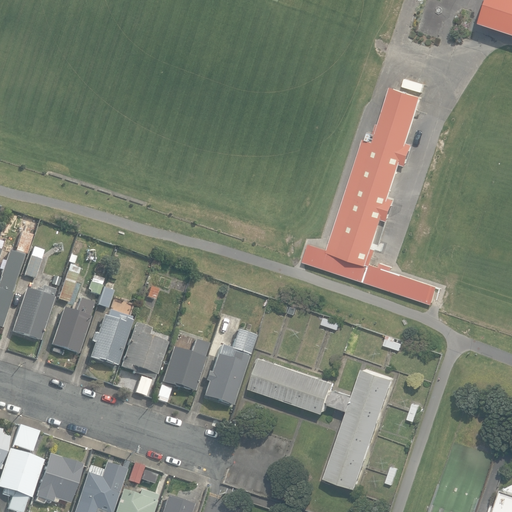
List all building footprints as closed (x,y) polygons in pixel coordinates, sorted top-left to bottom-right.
[(511,33),(511,0),(490,0),(483,23),(511,33)] [(310,244),(304,262),(432,304),(438,286),(391,270),(392,266),(381,263),(380,267),(372,264),(377,249),(373,247),(383,219),(388,221),(395,199),(390,197),(401,164),(406,166),(413,144),(408,142),(423,96),(392,86),(380,124),(378,123),(374,133),(369,131),(366,139),(364,138),(327,250),(310,244)] [(15,251),(26,255),(32,235),(30,234),(32,229),(23,226),(15,251)] [(24,276),(35,279),(43,253),(32,250),(24,276)] [(0,327),(1,328),(12,294),(11,294),(23,256),(9,251),(0,277),(1,277),(0,280),(0,327)] [(57,300),(68,303),(78,274),(67,271),(57,300)] [(106,287),(113,290),(116,283),(108,280),(106,287)] [(89,293),(99,296),(102,286),(90,282),(88,290),(90,291),(89,293)] [(11,331),(40,341),(55,298),(53,297),(55,291),(42,286),(41,289),(36,288),(35,292),(26,289),(11,331)] [(147,297),(155,300),(159,289),(150,286),(147,297)] [(97,306),(107,309),(113,291),(103,288),(97,306)] [(51,345),(78,354),(91,317),(89,316),(93,303),(80,299),(76,312),(63,308),(51,345)] [(282,311),(297,316),(300,309),(284,304),(282,311)] [(131,317),(109,310),(107,317),(103,315),(97,334),(95,333),(95,334),(93,334),(91,340),(93,341),(92,342),(94,343),(89,358),(97,360),(98,359),(117,366),(132,320),(130,319),(131,317)] [(325,314),(322,324),(339,328),(340,323),(345,324),(346,320),(325,314)] [(120,367),(154,380),(156,375),(168,342),(149,335),(151,328),(135,322),(120,367)] [(203,396),(232,406),(244,372),(246,373),(249,363),(247,363),(249,357),(247,356),(248,354),(250,355),(257,335),(238,330),(231,348),(221,345),(219,355),(217,354),(211,373),(208,372),(205,381),(208,382),(203,396)] [(396,337),(387,335),(384,346),(400,351),(403,343),(395,341),(396,337)] [(155,400),(166,404),(171,389),(177,391),(178,386),(194,392),(206,357),(204,357),(209,344),(195,339),(191,353),(173,347),(161,382),(163,383),(162,386),(160,385),(155,400)] [(327,477),(358,488),(396,378),(365,367),(356,396),(335,389),(337,382),(263,357),(253,387),(326,412),(329,401),(332,402),(331,403),(350,410),(327,477)] [(134,394),(145,397),(151,380),(140,376),(134,394)] [(408,420),(415,422),(420,405),(414,403),(408,420)] [(13,444),(32,451),(39,432),(20,425),(13,444)] [(7,508),(18,511),(21,511),(27,496),(30,498),(43,460),(40,459),(37,457),(34,456),(30,456),(24,454),(24,452),(20,451),(20,452),(9,449),(0,474),(0,487),(4,489),(2,493),(12,496),(7,508)] [(58,499),(69,503),(82,467),(81,467),(82,464),(61,457),(61,458),(49,454),(36,491),(37,491),(35,496),(56,503),(58,499)] [(109,471),(121,475),(126,460),(115,456),(109,471)] [(127,481),(138,484),(144,466),(133,462),(127,481)] [(86,472),(72,511),(112,511),(123,479),(104,473),(105,470),(90,466),(88,473),(86,472)] [(386,483),(393,485),(399,469),(392,466),(386,483)] [(511,511),(511,480),(502,486),(492,511),(511,511)] [(152,511),(156,501),(155,500),(157,495),(139,489),(138,494),(127,491),(122,490),(114,511),(152,511)] [(161,511),(190,511),(193,504),(167,495),(161,511)]
